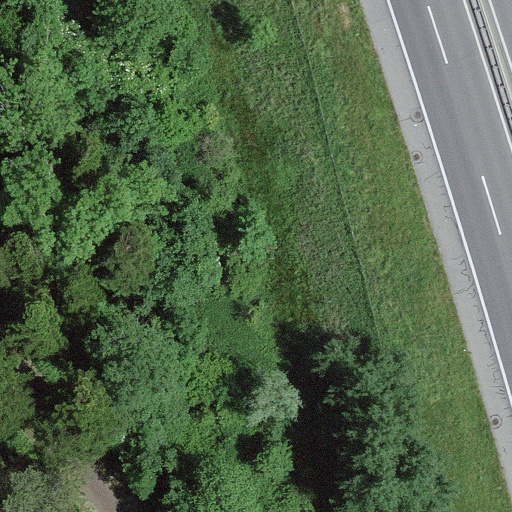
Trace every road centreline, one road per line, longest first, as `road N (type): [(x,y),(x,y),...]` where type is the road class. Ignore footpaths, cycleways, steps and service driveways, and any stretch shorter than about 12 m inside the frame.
road 1 (motorway): [(423,0),(511,282)]
road 2 (track): [(0,357),(115,511)]
